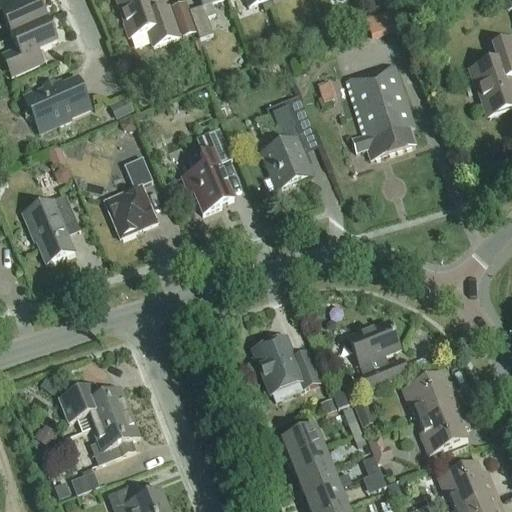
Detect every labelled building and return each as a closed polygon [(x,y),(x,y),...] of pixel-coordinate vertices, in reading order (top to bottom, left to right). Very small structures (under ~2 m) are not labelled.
[(158,20),(150,0),(117,0),(127,26),(124,27),(129,42),(148,35),(153,51),(179,42),(170,16),(158,20)] [(211,6),(227,1),(227,0),(198,0),(202,9),(189,14),(199,43),(213,38),(207,21),(215,18),(211,6)] [(227,0),(227,1),(229,0),(244,0),(248,11),(270,3),(268,0),(227,0)] [(511,0),(510,0),(503,2),(507,16),(511,14),(511,0)] [(0,30),(6,28),(11,40),(47,25),(36,2),(14,11),(9,1),(0,4),(0,30)] [(269,5),(262,8),(264,14),(271,12),(269,5)] [(56,47),(47,25),(11,40),(16,52),(1,59),(11,81),(39,68),(34,57),(56,47)] [(499,63),(470,72),(475,89),(480,88),(490,121),(511,114),(511,85),(511,81),(511,41),(494,48),(499,63)] [(414,130),(394,68),(344,85),(362,140),(351,144),(355,157),(367,153),(370,164),(415,150),(409,132),(414,130)] [(44,93),(24,102),(28,112),(25,121),(34,124),(38,135),(90,112),(83,96),(86,95),(80,82),(62,90),(61,86),(55,88),(54,86),(43,90),(44,93)] [(126,102),(112,110),(119,122),(133,115),(126,102)] [(269,115),(283,148),(262,157),(277,194),(311,180),(295,143),(314,136),(300,103),(269,115)] [(131,123),(121,128),(124,134),(131,136),(136,133),(131,123)] [(189,165),(194,177),(181,182),(190,201),(194,199),(202,219),(221,211),(220,209),(234,203),(217,164),(230,159),(219,132),(200,141),(207,158),(189,165)] [(124,170),(134,193),(104,206),(120,243),(157,227),(141,190),(152,186),(142,162),(124,170)] [(65,200),(22,218),(30,237),(32,236),(46,268),(74,256),(64,232),(76,226),(65,200)] [(399,355),(388,326),(348,342),(369,394),(393,385),(407,379),(401,365),(387,371),(383,361),(399,355)] [(285,343),(254,355),(271,398),(302,386),(305,393),(316,388),(307,366),(296,370),(285,343)] [(414,414),(418,426),(460,409),(451,387),(445,390),(441,379),(402,394),(410,416),(414,414)] [(47,381),(40,390),(51,398),(57,388),(47,381)] [(88,423),(92,434),(129,419),(119,394),(95,403),(90,390),(57,404),(68,431),(88,423)] [(340,391),(330,395),(338,414),(347,410),(340,391)] [(332,403),(321,408),(325,419),(336,414),(332,403)] [(378,427),(370,407),(357,412),(365,432),(378,427)] [(469,431),(460,409),(418,426),(423,437),(419,438),(428,460),(467,444),(463,433),(469,431)] [(345,415),(355,439),(363,436),(354,412),(345,415)] [(139,442),(129,419),(92,434),(97,447),(90,450),(98,470),(135,456),(131,445),(139,442)] [(45,431),(37,444),(48,450),(56,437),(45,431)] [(281,445),(289,466),(323,452),(315,431),(281,445)] [(363,436),(355,439),(360,452),(369,449),(363,436)] [(384,440),(370,445),(375,457),(389,451),(384,440)] [(289,466),(297,486),(331,472),(323,452),(289,466)] [(370,470),(373,478),(380,476),(376,467),(370,470)] [(449,504),(452,511),(462,511),(496,499),(487,476),(481,479),(477,468),(437,483),(446,505),(449,504)] [(305,506),(339,492),(351,488),(347,479),(336,484),(331,472),(297,486),(305,506)] [(380,476),(373,478),(379,493),(385,490),(380,476)] [(96,477),(72,487),(77,501),(101,491),(96,477)] [(72,499),(66,487),(56,492),(61,504),(72,499)] [(404,502),(398,487),(390,490),(396,505),(404,502)] [(165,511),(159,494),(139,502),(134,490),(107,501),(111,511),(165,511)] [(305,506),(307,511),(346,511),(339,492),(305,506)] [(501,511),(496,499),(462,511),(501,511)]
